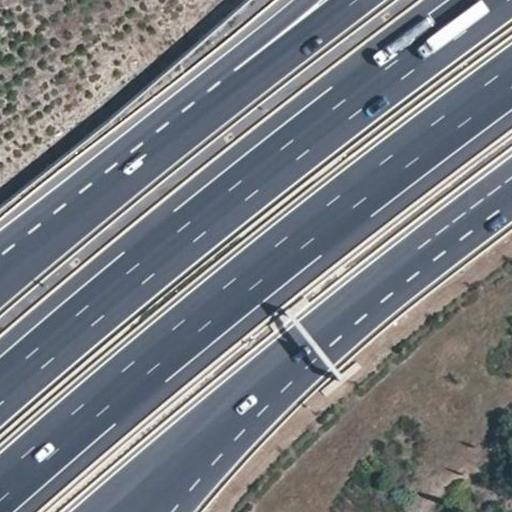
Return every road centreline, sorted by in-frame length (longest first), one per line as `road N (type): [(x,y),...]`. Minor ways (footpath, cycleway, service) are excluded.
road 1 (motorway): [(0,488),(297,240),(511,78)]
road 2 (motorway): [(493,0),(251,182),(0,392)]
road 3 (motorway): [(128,511),(343,314),(511,179)]
road 4 (motorway): [(297,26),(0,270)]
